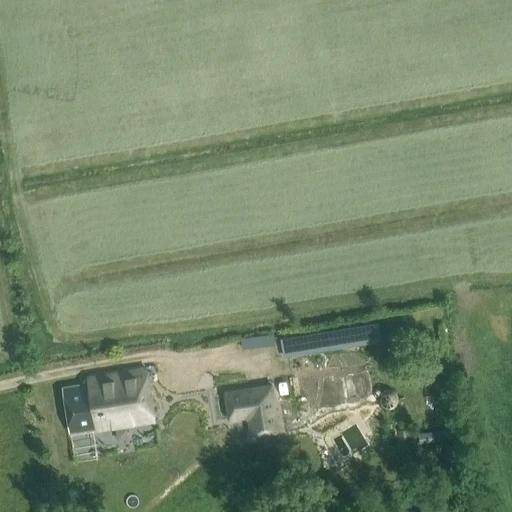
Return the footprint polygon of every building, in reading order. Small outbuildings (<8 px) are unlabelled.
[(374,323),(281,338),(283,355),(377,339),(380,338),(378,322),(374,323)] [(274,343),(272,333),(248,337),(249,347),(274,343)] [(144,368),(86,378),(87,384),(61,388),(68,433),(95,429),(95,430),(153,421),(144,368)] [(249,436),(277,432),(270,385),(223,392),(227,420),(243,417),(247,420),(249,436)] [(407,429),(395,430),(396,442),(408,441),(407,429)]
